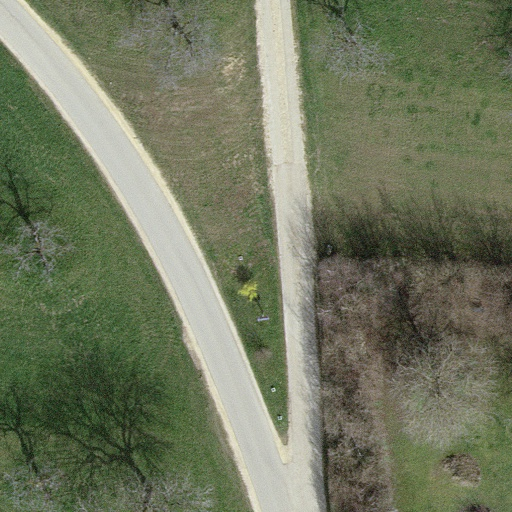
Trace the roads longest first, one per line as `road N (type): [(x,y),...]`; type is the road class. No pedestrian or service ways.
road 1 (unclassified): [(271,511),(198,326),(96,127),(0,6)]
road 2 (track): [(296,511),(266,0)]
